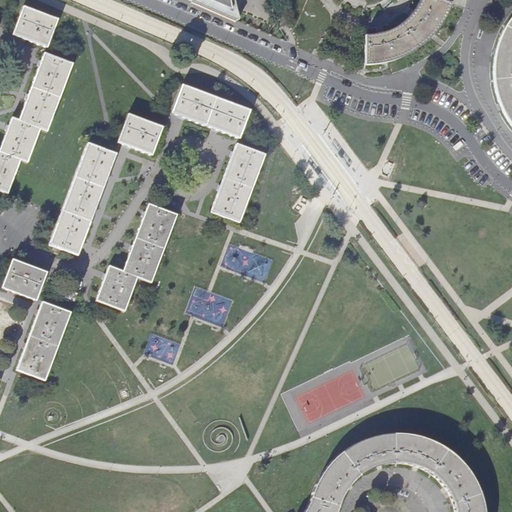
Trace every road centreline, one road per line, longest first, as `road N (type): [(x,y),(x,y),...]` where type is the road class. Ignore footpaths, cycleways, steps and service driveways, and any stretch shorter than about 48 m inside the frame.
road 1 (unclassified): [(145,0),(356,92),(438,111),(511,186)]
road 2 (residential): [(161,161),(173,146),(189,143),(211,166),(201,188),(186,193),(171,189),(161,168)]
